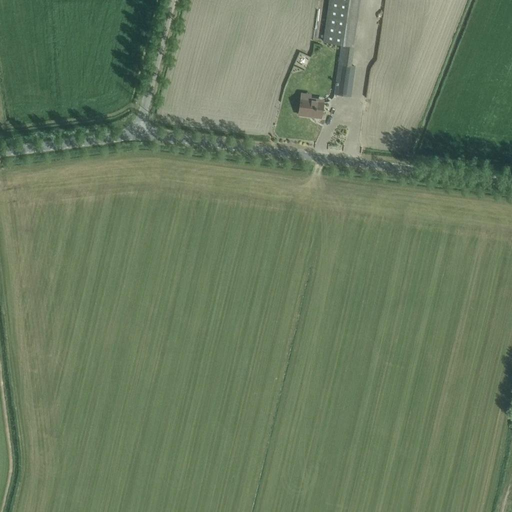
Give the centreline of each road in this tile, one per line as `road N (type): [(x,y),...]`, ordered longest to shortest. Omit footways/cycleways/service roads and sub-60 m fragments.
road 1 (unclassified): [(511,181),(138,133)]
road 2 (unclassified): [(138,133),(0,151)]
road 3 (unclassified): [(138,133),(170,0)]
